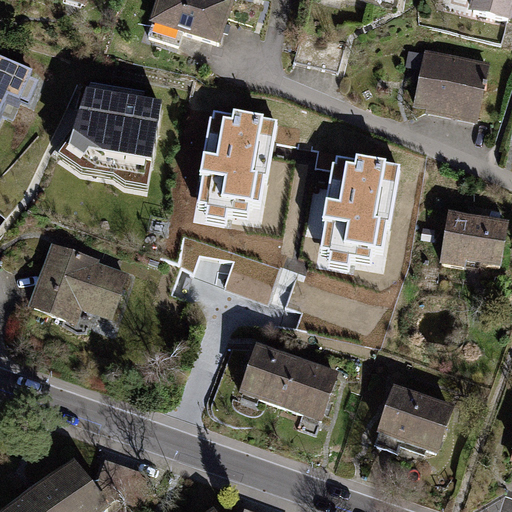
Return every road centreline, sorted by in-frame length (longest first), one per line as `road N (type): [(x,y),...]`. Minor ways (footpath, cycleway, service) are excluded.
road 1 (residential): [(382,511),(0,381)]
road 2 (residential): [(511,183),(280,87),(255,61)]
